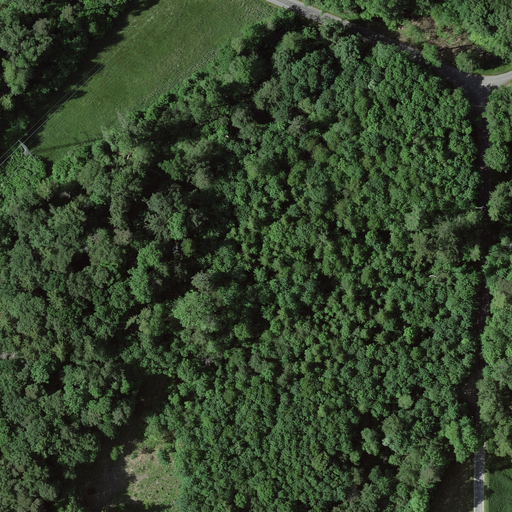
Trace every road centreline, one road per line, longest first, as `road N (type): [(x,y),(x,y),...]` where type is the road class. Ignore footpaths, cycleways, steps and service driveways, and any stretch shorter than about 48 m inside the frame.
road 1 (tertiary): [(480,511),(478,104),(457,75),(423,55),(282,0)]
road 2 (track): [(481,379),(412,450),(375,511)]
